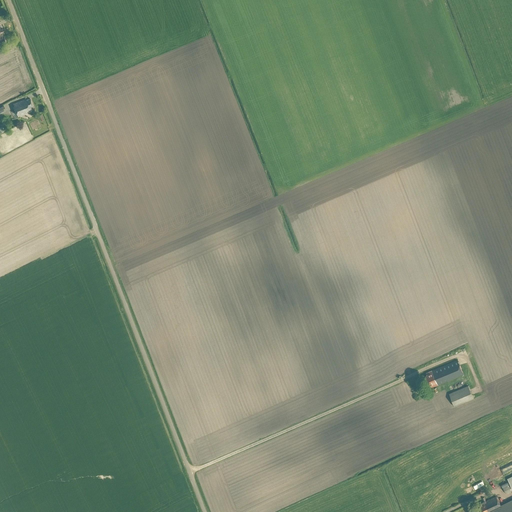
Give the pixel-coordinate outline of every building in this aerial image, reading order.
[(33,107),(30,99),(27,100),(26,99),(13,104),(18,117),(32,112),(31,108),(33,107)] [(430,384),(431,386),(463,373),(458,360),(426,373),(427,375),(424,376),(428,385),(430,384)] [(468,385),(449,394),(454,406),(473,399),(468,385)] [(511,476),(507,478),(510,484),(503,487),(505,493),(511,490),(511,488),(511,489),(511,488),(511,476)] [(485,501),(479,504),(482,511),(489,511),(501,507),(496,496),(485,501)] [(511,511),(511,501),(501,507),(489,511),(511,511)]
